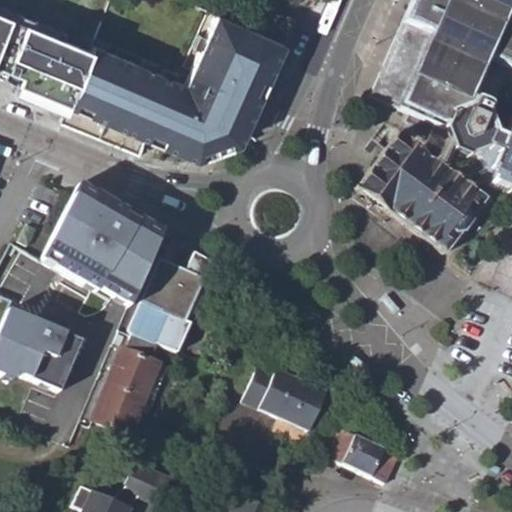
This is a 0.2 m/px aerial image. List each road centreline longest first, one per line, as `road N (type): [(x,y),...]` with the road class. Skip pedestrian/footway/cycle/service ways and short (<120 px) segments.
road 1 (unknown): [(177,188),(70,432),(33,444),(0,442)]
road 2 (tertiary): [(511,454),(361,326),(294,254)]
road 3 (tertiary): [(230,205),(0,120)]
road 4 (tertiary): [(283,168),(353,0)]
